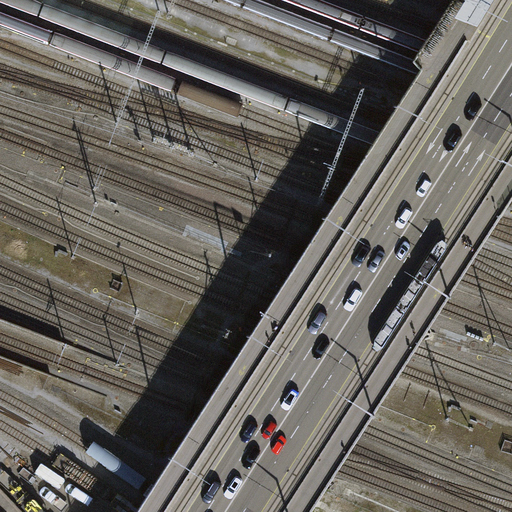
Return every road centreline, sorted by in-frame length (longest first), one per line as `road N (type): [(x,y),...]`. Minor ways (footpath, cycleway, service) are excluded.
road 1 (primary): [(511,32),(201,511)]
road 2 (primary): [(244,511),(511,94)]
